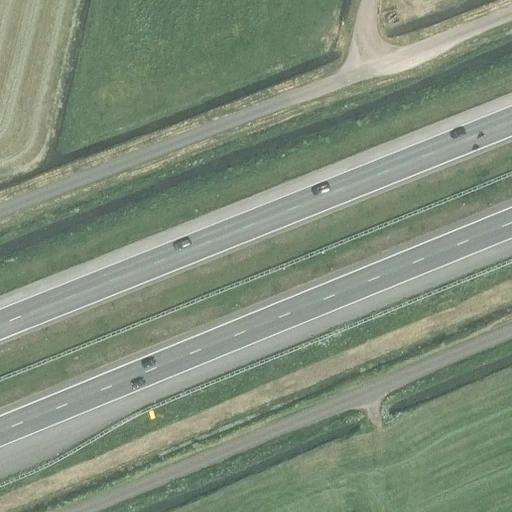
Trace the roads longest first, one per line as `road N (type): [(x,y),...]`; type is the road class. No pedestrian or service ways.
road 1 (motorway): [(0,432),(511,223)]
road 2 (motorway): [(511,122),(0,326)]
road 3 (unclassified): [(0,207),(511,11)]
road 4 (unclassified): [(80,511),(511,330)]
